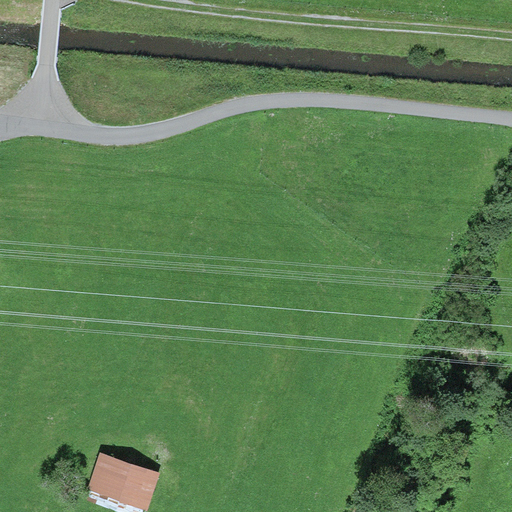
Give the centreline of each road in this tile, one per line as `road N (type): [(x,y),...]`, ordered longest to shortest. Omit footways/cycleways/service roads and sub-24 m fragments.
road 1 (unclassified): [(511,117),(301,97),(100,139),(34,126)]
road 2 (unclassified): [(51,0),(34,126)]
